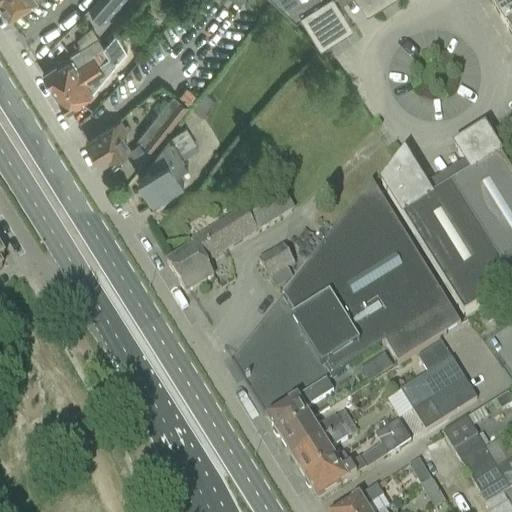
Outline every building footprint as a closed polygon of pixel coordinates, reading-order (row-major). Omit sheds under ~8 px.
[(0,0),(0,2),(1,2),(11,17),(37,0),(0,0)] [(97,0),(91,8),(105,21),(124,0),(97,0)] [(282,0),(298,14),(305,9),(325,40),(326,39),(325,38),(353,20),(340,0),(282,0)] [(511,0),(501,0),(491,6),(511,41),(511,0)] [(55,84),(58,90),(111,56),(98,37),(70,55),(71,57),(59,65),(58,63),(44,72),(52,85),(55,84)] [(111,56),(58,90),(62,96),(60,97),(68,110),(82,102),(81,100),(94,92),(88,82),(116,65),(111,56)] [(187,87),(180,96),(191,104),(198,96),(187,87)] [(174,94),(140,138),(156,151),(191,107),(174,94)] [(116,158),(131,148),(122,133),(128,130),(127,129),(131,127),(129,123),(125,125),(121,119),(87,140),(99,159),(112,151),(116,158)] [(469,176),(449,189),(511,288),(511,287),(511,178),(482,132),(481,132),(482,134),(454,151),(469,176)] [(162,164),(140,177),(155,201),(172,190),(186,182),(178,169),(190,161),(186,155),(174,135),(173,135),(157,156),(162,164)] [(141,143),(130,150),(134,157),(145,150),(141,143)] [(511,288),(449,189),(430,201),(404,159),(405,158),(404,157),(381,187),(463,319),(511,288)] [(167,265),(166,266),(185,296),(188,294),(202,286),(212,279),(205,268),(204,266),(287,214),(293,211),(292,209),(275,184),(239,207),(242,211),(243,213),(190,245),(190,246),(192,249),(167,265)] [(371,188),(370,186),(285,295),(281,300),(295,321),(301,332),(325,370),(331,379),(331,380),(384,347),(397,368),(398,367),(427,349),(413,327),(446,306),(372,188),(371,188)] [(274,291),(292,281),(286,272),(293,268),(282,250),(257,264),(274,291)] [(427,349),(460,328),(446,306),(413,327),(427,349)] [(493,309),(478,318),(483,327),(499,317),(493,309)] [(416,361),(426,377),(450,363),(440,346),(416,361)] [(399,394),(412,415),(463,383),(450,363),(426,377),(426,378),(399,394)] [(276,441),(277,442),(310,422),(303,412),(332,394),(325,383),(266,421),(270,429),(272,432),(271,435),(274,440),(276,441)] [(463,383),(412,415),(424,435),(475,403),(463,383)] [(511,404),(507,396),(494,404),(500,413),(511,406),(511,404)] [(277,442),(290,462),(349,426),(343,416),(316,432),(310,422),(277,442)] [(441,437),(460,467),(484,452),(465,422),(441,437)] [(374,439),(387,459),(409,445),(396,425),(374,439)] [(290,462),(303,483),(335,463),(328,453),(356,436),(349,426),(290,462)] [(460,467),(473,487),(497,473),(507,466),(497,450),(487,456),(484,452),(460,467)] [(335,463),(303,483),(304,484),(303,487),(307,492),(310,492),(312,495),(318,502),(335,492),(366,472),(359,462),(349,468),(343,458),(335,463)] [(497,473),(473,487),(481,499),(504,484),(509,492),(511,490),(511,489),(511,463),(508,466),(497,473)] [(422,491),(431,485),(419,464),(409,469),(422,491)] [(422,491),(434,511),(443,506),(431,485),(422,491)] [(345,510),(340,511),(363,511),(382,500),(376,490),(345,510)] [(482,508),(484,511),(511,511),(511,491),(511,490),(509,492),(482,508)]
